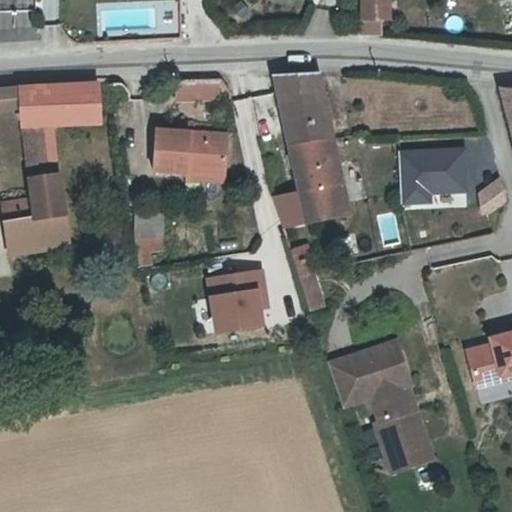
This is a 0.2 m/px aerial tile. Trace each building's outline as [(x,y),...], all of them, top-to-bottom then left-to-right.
[(360,0),(361,26),(387,28),(387,8),(396,7),(395,0),(360,0)] [(218,76),(172,78),(173,100),(219,98),(218,76)] [(274,77),(290,149),(335,137),(320,76),(274,77)] [(9,220),(75,211),(69,166),(51,169),(43,124),(105,117),(99,82),(0,87),(0,107),(17,106),(28,190),(5,194),(9,220)] [(511,90),(498,89),(511,134),(511,90)] [(154,171),(189,174),(226,176),(229,136),(157,130),(154,171)] [(335,137),(290,149),(299,187),(307,225),(354,217),(335,137)] [(464,148),(399,152),(403,209),(433,207),(432,195),(467,193),(464,148)] [(226,176),(189,174),(188,182),(225,184),(226,176)] [(497,178),(471,190),(482,214),(508,201),(497,178)] [(307,225),(299,187),(274,194),(276,201),(282,226),(285,228),(307,225)] [(160,263),(156,210),(132,211),(135,265),(160,263)] [(75,211),(9,220),(13,247),(24,245),(30,260),(81,253),(75,211)] [(286,255),(296,282),(310,278),(313,277),(302,250),(286,255)] [(263,270),(205,278),(214,334),(264,327),(261,310),(268,309),(263,270)] [(296,282),(302,299),(308,316),(322,311),(310,278),(296,282)] [(502,340),(492,343),(466,351),(477,387),(503,379),(502,373),(511,370),(511,331),(500,335),(502,340)] [(490,338),(492,343),(502,340),(500,335),(490,338)] [(412,443),(426,438),(415,407),(412,408),(407,395),(411,394),(407,382),(411,381),(397,338),(328,361),(342,404),(365,396),(370,394),(378,419),(373,421),(386,457),(413,448),(411,443),(412,443)] [(511,376),(511,370),(502,373),(503,379),(511,376)] [(415,407),(411,394),(407,395),(412,408),(415,407)] [(371,424),(360,428),(370,458),(381,454),(371,424)] [(432,457),(426,438),(412,443),(411,443),(413,448),(386,457),(390,471),(432,457)]
